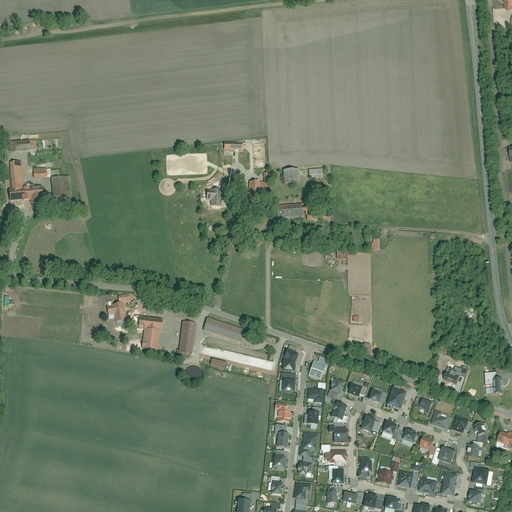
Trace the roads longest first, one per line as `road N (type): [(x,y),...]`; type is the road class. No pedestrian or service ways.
road 1 (track): [(0,37),(333,0)]
road 2 (tertiary): [(470,0),(505,330)]
road 3 (residential): [(0,273),(136,287),(312,345)]
road 4 (residential): [(511,312),(488,0)]
road 5 (residential): [(402,421),(359,407),(352,484),(411,498)]
road 6 (residential): [(411,498),(460,507),(465,443),(402,421)]
road 7 (residential): [(312,345),(285,511)]
